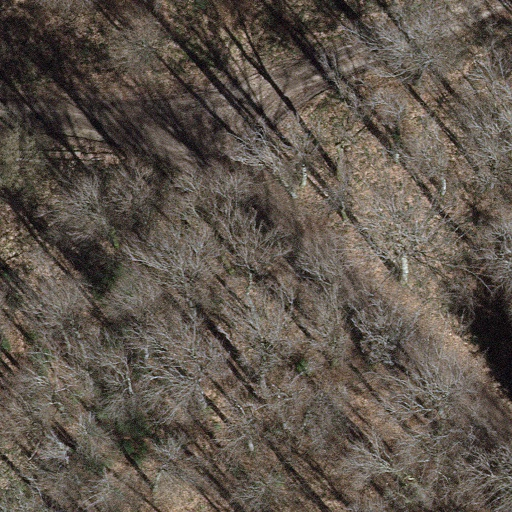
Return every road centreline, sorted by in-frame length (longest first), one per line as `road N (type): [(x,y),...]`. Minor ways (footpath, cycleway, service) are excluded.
road 1 (track): [(0,118),(214,124),(453,0)]
road 2 (track): [(214,124),(391,346),(511,451)]
